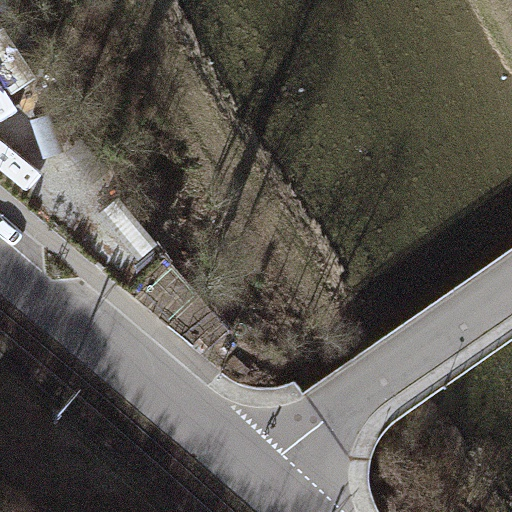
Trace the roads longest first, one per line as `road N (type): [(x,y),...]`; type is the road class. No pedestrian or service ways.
road 1 (unclassified): [(0,256),(258,475)]
road 2 (residential): [(258,475),(369,383),(511,285)]
